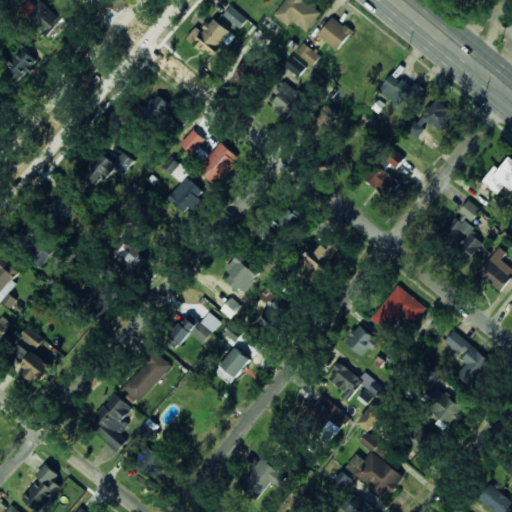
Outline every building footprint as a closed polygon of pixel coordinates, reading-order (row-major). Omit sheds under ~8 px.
[(37,6),(29,0),(20,14),(53,36),(65,18),(40,1),(37,6)] [(286,0),(274,15),(288,26),(293,21),(306,32),(321,13),(307,2),(308,0),(286,0)] [(223,17),(241,29),(248,18),(231,6),(223,17)] [(338,51),(352,31),(332,16),(318,36),(338,51)] [(212,57),(231,31),(213,18),(202,31),(197,27),(188,38),(212,57)] [(320,53),(303,42),(296,53),(313,64),(320,53)] [(10,53),(0,65),(18,80),(36,59),(21,46),(14,55),(10,53)] [(285,65),(299,76),(307,67),(293,56),(285,65)] [(244,86),(256,70),(244,62),(232,78),(244,86)] [(418,94),(420,91),(394,71),(379,90),(400,107),(412,91),(418,94)] [(287,118),(304,96),(286,82),(269,105),(287,118)] [(155,125),(172,109),(159,94),(142,110),(155,125)] [(416,138),(430,122),(442,132),(456,115),(437,99),(417,122),(413,118),(405,128),(416,138)] [(180,144),(192,154),(205,140),(194,129),(180,144)] [(135,161),(109,141),(81,178),(96,190),(112,168),(123,176),(135,161)] [(197,169),(216,186),(240,159),(221,142),(197,169)] [(387,159),(396,169),(401,164),(392,154),(387,159)] [(495,165),(482,182),(498,194),(506,184),(511,188),(511,159),(509,157),(500,169),(495,165)] [(166,172),(183,182),(190,170),(173,160),(166,172)] [(388,197),(400,182),(377,164),(365,180),(388,197)] [(204,191),(185,177),(169,200),(188,214),(204,191)] [(66,223),(79,210),(62,194),(49,208),(66,223)] [(472,259),(484,244),(471,234),(476,227),(471,223),(482,210),(469,200),(460,212),(461,213),(443,236),(472,259)] [(304,218),(293,205),(275,219),(286,232),(304,218)] [(27,256),(43,267),(58,246),(28,225),(17,240),(32,250),(27,256)] [(304,264),(320,276),(340,248),(324,236),(304,264)] [(149,260),(125,242),(111,261),(135,279),(149,260)] [(507,252),(499,246),(479,275),(501,290),(511,275),(511,267),(502,260),(507,252)] [(223,277),(244,293),(261,271),(241,255),(223,277)] [(17,300),(9,293),(18,284),(13,281),(20,273),(3,257),(0,261),(0,291),(3,294),(0,297),(0,299),(10,308),(17,300)] [(119,294),(103,280),(85,300),(101,314),(119,294)] [(427,308),(399,285),(371,318),(390,333),(404,316),(413,324),(427,308)] [(260,296),(268,303),(276,295),(268,288),(260,296)] [(271,332),(291,306),(280,297),(259,323),(271,332)] [(231,318),(242,306),(232,298),(221,310),(231,318)] [(170,336),(182,345),(200,321),(188,312),(170,336)] [(203,344),(221,322),(209,312),(191,335),(203,344)] [(0,336),(13,326),(5,317),(0,320),(0,336)] [(226,334),(238,343),(236,347),(254,359),(264,345),(234,324),(226,334)] [(378,341),(360,324),(345,341),(363,358),(378,341)] [(37,346),(42,338),(28,328),(22,335),(37,346)] [(472,387),(492,362),(454,331),(446,341),(468,358),(455,374),(472,387)] [(35,382),(40,375),(46,378),(53,366),(18,344),(11,356),(29,367),(24,376),(35,382)] [(251,358),(234,348),(222,367),(239,378),(251,358)] [(170,364),(155,351),(124,389),(139,402),(170,364)] [(348,402),(364,382),(340,363),(328,378),(345,391),(341,396),(348,402)] [(462,404),(433,387),(421,406),(439,417),(435,424),(447,430),(462,404)] [(133,407),(113,393),(90,426),(110,439),(106,444),(118,452),(127,439),(121,435),(129,424),(124,420),(133,407)] [(350,419),(324,395),(314,406),(310,403),(303,411),(316,422),(321,416),(329,424),(326,427),(335,436),(350,419)] [(358,423),(370,432),(385,414),(372,405),(358,423)] [(410,453),(420,453),(419,443),(430,442),(429,428),(408,429),(410,453)] [(361,442),(372,451),(366,460),(357,454),(346,468),(386,499),(404,475),(383,460),(391,450),(368,433),(361,442)] [(154,476),(164,456),(144,446),(134,466),(154,476)] [(257,500),(272,483),(276,487),(285,477),(264,459),(240,486),(257,500)] [(23,498),(37,511),(40,511),(63,488),(54,480),(59,475),(47,463),(36,475),(40,479),(23,498)] [(341,475),(336,485),(344,489),(350,479),(341,475)] [(494,511),(509,511),(511,509),(511,502),(490,482),(478,497),(494,511)] [(346,511),(370,511),(374,507),(356,496),(346,511)] [(216,511),(243,511),(225,499),(216,511)]
